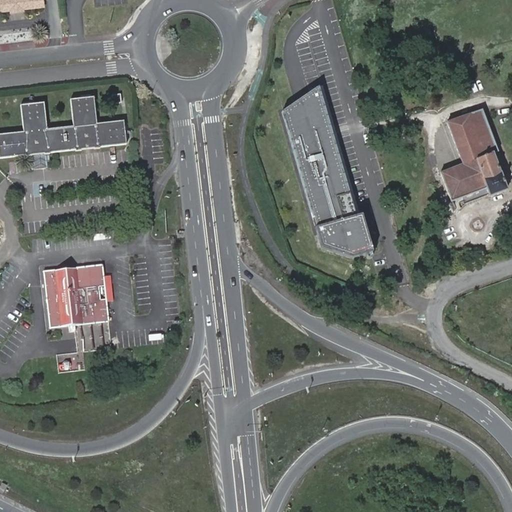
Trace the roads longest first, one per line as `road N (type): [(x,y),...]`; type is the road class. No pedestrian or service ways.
road 1 (motorway): [(271,511),(317,448),(382,423),(423,426),(460,442),(494,471),(511,502)]
road 2 (motorway): [(201,288),(187,373),(165,408),(137,431),(98,449),(45,449),(0,437)]
road 3 (motorway): [(422,380),(296,313),(228,257)]
road 4 (unclassified): [(511,386),(448,347),(433,319),(448,289),(511,267)]
road 5 (secondary): [(170,87),(179,104),(201,288)]
road 6 (motorway): [(422,380),(345,373),(293,384),(244,407)]
road 7 (secondary): [(228,257),(211,119),(218,81)]
road 8 (secondary): [(244,407),(228,257)]
road 9 (residential): [(0,80),(148,67)]
road 10 (residential): [(142,34),(108,48),(0,60)]
road 11 (secondary): [(201,288),(221,423)]
